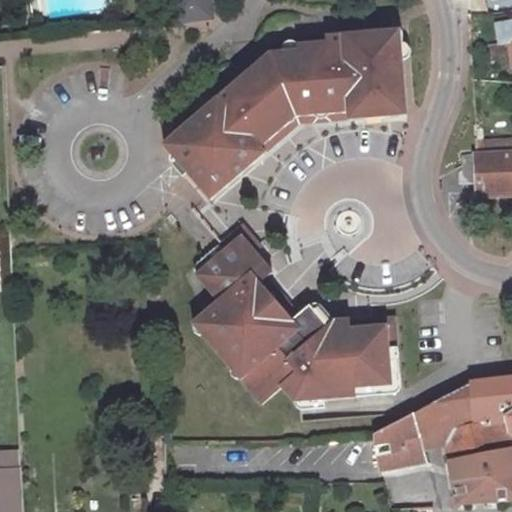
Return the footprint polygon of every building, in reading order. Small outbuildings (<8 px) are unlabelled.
[(208,0),(171,0),(175,22),(211,16),(208,0)] [(263,41),(252,30),(245,36),(242,40),(239,44),(236,48),(234,53),(235,67),(246,88),(263,74),(258,68),(256,65),(255,63),(253,59),(253,56),(254,53),(256,49),(263,41)] [(277,56),(263,41),(256,49),(254,53),(253,56),(253,59),(255,63),(256,65),(258,68),(263,74),(246,88),(236,95),(232,91),(167,146),(213,201),(267,155),(262,148),(299,119),(351,115),(351,122),(409,119),(403,35),(332,41),(332,45),(303,49),(303,54),(277,56)] [(301,126),(351,122),(351,115),(299,119),(262,148),(267,155),(301,126)] [(511,145),(480,147),(480,157),(511,156),(511,145)] [(511,156),(480,157),(477,159),(478,198),(511,196),(511,156)] [(252,229),(231,246),(237,254),(253,242),(264,256),(270,251),(252,229)] [(394,333),(357,335),(357,326),(342,327),(334,333),(317,311),(306,320),(300,325),(268,286),(274,281),(280,276),(264,256),(253,242),(237,254),(206,279),(227,304),(200,327),(266,408),(287,392),(299,406),(397,401),(395,356),(394,333)] [(306,320),(274,281),(268,286),(300,325),(306,320)] [(401,323),(357,326),(357,335),(394,333),(395,356),(402,356),(401,323)] [(511,381),(489,384),(494,420),(509,419),(511,418),(511,381)] [(494,420),(489,384),(471,386),(421,413),(426,452),(442,451),(450,449),(453,463),(511,455),(511,438),(509,419),(494,420)] [(426,452),(421,413),(386,432),(377,436),(378,441),(381,470),(411,466),(427,464),(426,452)] [(455,487),(511,484),(511,455),(453,463),(454,477),(455,487)] [(0,511),(21,511),(20,475),(0,475),(0,511)] [(511,506),(511,484),(455,487),(457,500),(452,500),(452,511),(461,511),(461,509),(511,506)]
